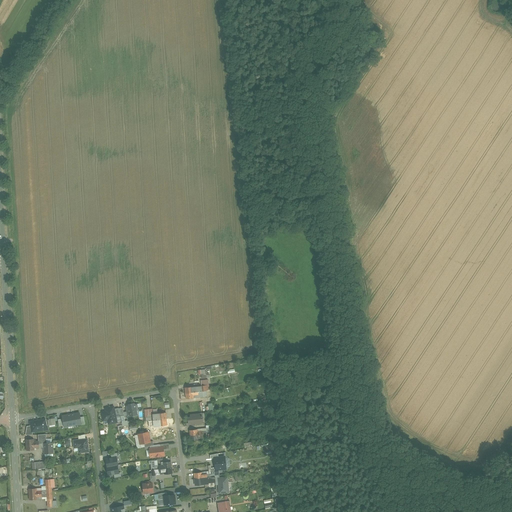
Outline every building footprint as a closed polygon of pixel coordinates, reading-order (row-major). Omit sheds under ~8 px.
[(198,386),(185,387),(186,393),(206,391),(206,390),(209,390),(208,379),(201,380),(202,388),(198,388),(198,386)] [(206,391),(186,393),(186,399),(211,396),(211,389),(209,390),(206,390),(206,391)] [(134,403),(129,404),(129,405),(126,406),(127,411),(124,412),(125,414),(131,413),(131,416),(138,414),(137,410),(138,410),(137,404),(135,404),(134,403)] [(114,407),(106,408),(107,411),(102,412),(104,420),(107,419),(111,422),(111,423),(117,422),(116,417),(114,409),(114,407)] [(80,414),(63,417),(63,419),(65,426),(65,428),(82,425),(80,417),(80,414)] [(191,417),(189,417),(189,424),(199,423),(199,421),(203,421),(202,416),(200,416),(191,417)] [(45,419),(31,422),(31,425),(32,431),(33,431),(44,429),(44,427),(44,426),(47,426),(45,419)] [(148,432),(139,434),(141,444),(145,443),(150,442),(150,441),(148,432)] [(46,434),(39,434),(39,440),(39,444),(45,443),(52,442),(52,438),(47,439),(46,434)] [(79,439),(74,440),(74,444),(74,445),(75,445),(78,444),(79,452),(79,453),(80,452),(89,451),(88,439),(88,438),(86,439),(79,439)] [(52,442),(45,443),(39,444),(39,447),(45,447),(45,454),(53,453),(53,442),(52,442)] [(158,448),(156,448),(151,449),(151,450),(150,451),(150,452),(150,453),(151,454),(151,455),(151,456),(164,455),(164,449),(163,447),(160,447),(158,447),(158,448)] [(108,467),(117,465),(118,465),(116,457),(111,458),(106,459),(108,467)] [(46,461),(35,462),(36,469),(46,468),(46,461)] [(171,462),(161,463),(162,465),(155,465),(155,464),(151,464),(152,470),(159,469),(172,467),(171,462)] [(119,472),(117,465),(108,467),(107,467),(109,474),(114,473),(119,472)] [(202,472),(194,473),(195,484),(203,483),(203,481),(208,480),(207,477),(207,473),(202,474),(202,472)] [(220,478),(218,478),(219,485),(219,493),(228,492),(227,477),(220,478)] [(37,488),(29,488),(30,494),(42,493),(52,491),(54,491),(54,489),(52,490),(51,479),(46,479),(46,484),(45,484),(45,486),(47,486),(47,490),(42,490),(42,488),(37,488)] [(152,483),(143,484),(144,493),(153,492),(152,483)] [(52,491),(42,493),(30,494),(30,500),(37,499),(42,499),(42,497),(47,496),(48,507),(57,506),(57,500),(53,501),(52,491)] [(167,495),(163,496),(164,499),(164,505),(175,503),(175,495),(167,495)]
